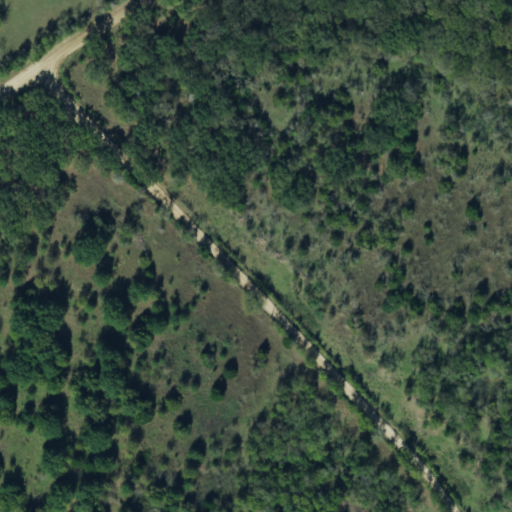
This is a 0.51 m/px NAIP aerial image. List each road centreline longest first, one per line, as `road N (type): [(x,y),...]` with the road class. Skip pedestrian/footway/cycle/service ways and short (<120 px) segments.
road 1 (residential): [(463,511),(250,277),(54,81),(33,76),(0,96)]
road 2 (residential): [(33,76),(152,0)]
